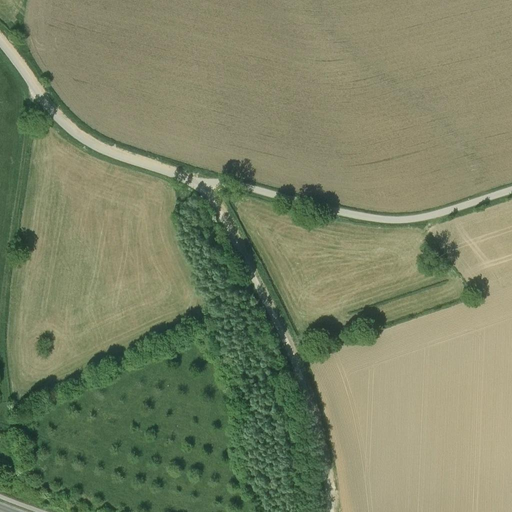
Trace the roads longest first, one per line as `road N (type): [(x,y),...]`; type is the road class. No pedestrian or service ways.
road 1 (track): [(201,184),(302,369),(329,511)]
road 2 (track): [(201,184),(388,221),(421,220),(511,191)]
road 3 (track): [(0,45),(61,124),(95,149),(201,184)]
